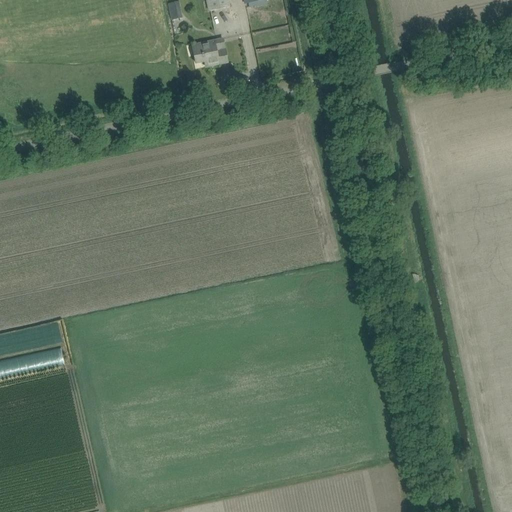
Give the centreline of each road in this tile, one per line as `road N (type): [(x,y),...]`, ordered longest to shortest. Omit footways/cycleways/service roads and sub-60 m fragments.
road 1 (unclassified): [(0,151),(511,43)]
road 2 (track): [(465,511),(365,74)]
